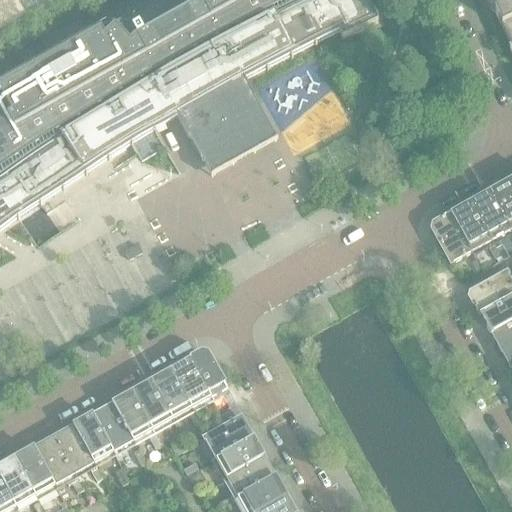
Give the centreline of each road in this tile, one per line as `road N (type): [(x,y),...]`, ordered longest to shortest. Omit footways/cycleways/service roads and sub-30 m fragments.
road 1 (residential): [(0,437),(223,311)]
road 2 (residential): [(511,434),(389,221)]
road 3 (residential): [(223,311),(334,511)]
road 4 (residential): [(223,311),(389,221)]
road 5 (residential): [(443,0),(511,138)]
road 6 (residential): [(389,221),(511,155)]
